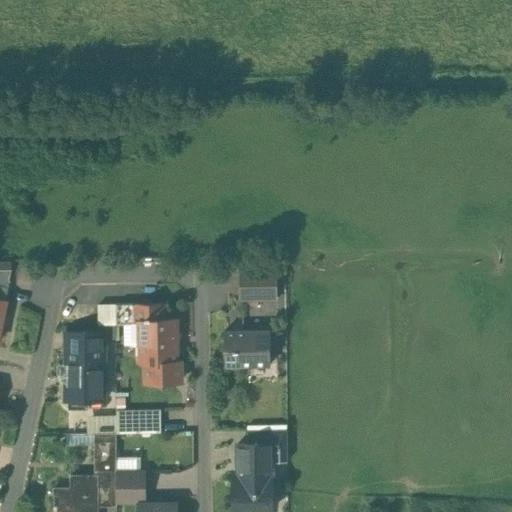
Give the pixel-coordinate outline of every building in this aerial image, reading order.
[(12,269),(0,269),(0,286),(8,288),(12,269)] [(274,280),(264,281),(264,299),(274,299),(274,280)] [(264,281),(242,281),(243,300),(264,299),(264,281)] [(116,323),(116,303),(99,303),(99,324),(116,323)] [(134,303),(116,303),(116,323),(135,323),(135,319),(134,303)] [(165,303),(134,303),(135,319),(140,319),(141,362),(145,362),(147,362),(177,361),(176,317),(165,318),(165,303)] [(243,329),(243,330),(226,331),(226,330),(225,330),(225,364),(270,363),(270,329),(243,329)] [(104,331),(67,331),(67,332),(71,332),(71,381),(67,381),(67,399),(89,399),(89,392),(102,392),(102,399),(103,399),(104,331)] [(147,362),(145,362),(145,381),(157,380),(163,387),(170,380),(177,380),(177,378),(180,376),(181,376),(181,361),(177,361),(147,362)] [(161,432),(160,410),(135,411),(135,414),(135,432),(161,432)] [(135,414),(116,414),(115,416),(115,432),(135,432),(135,414)] [(115,416),(90,417),(91,433),(115,432),(115,416)] [(287,429),(247,429),(247,442),(280,442),(280,461),(287,461),(287,429)] [(116,437),(94,437),(94,461),(96,461),(96,470),(116,470),(116,437)] [(280,461),(280,442),(247,442),(238,442),(238,472),(233,473),(272,473),(271,461),(280,461)] [(96,474),(71,474),(71,475),(71,486),(54,487),(54,497),(53,511),(57,511),(57,507),(73,507),(73,511),(98,511),(98,501),(116,501),(116,470),(96,470),(96,474)] [(116,470),(116,501),(138,501),(138,503),(144,503),(143,470),(116,470)] [(272,473),(233,473),(234,508),(269,507),(272,507),(272,473)] [(144,503),(138,503),(138,511),(177,511),(177,503),(144,503)]
